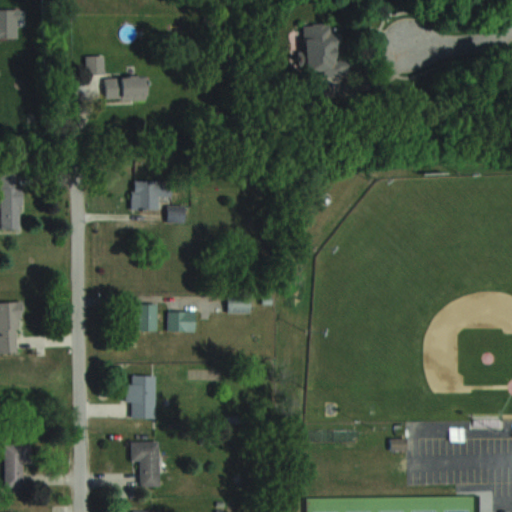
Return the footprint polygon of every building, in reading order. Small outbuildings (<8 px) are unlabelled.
[(302,25),(303,76),(347,76),(347,60),(335,60),(334,25),(302,25)] [(145,76),(104,76),(104,99),(145,99),(145,76)] [(0,228),(20,229),(20,171),(0,171),(0,228)] [(158,210),(158,198),(170,198),(170,180),(131,180),(131,210),(158,210)] [(183,221),(183,206),(170,206),(170,221),(183,221)] [(247,298),(229,298),(229,311),(247,311),(247,298)] [(18,301),(0,301),(0,351),(18,351),(18,301)] [(132,330),(156,330),(156,303),(132,303),(132,330)] [(167,330),(193,330),(193,311),(167,311),(167,330)] [(124,383),(124,402),(129,402),(129,417),(153,417),(153,374),(131,374),(131,383),(124,383)] [(130,460),(139,460),(139,485),(157,485),(157,441),(130,441),(130,460)] [(3,486),(25,486),(25,442),(3,442),(3,486)]
